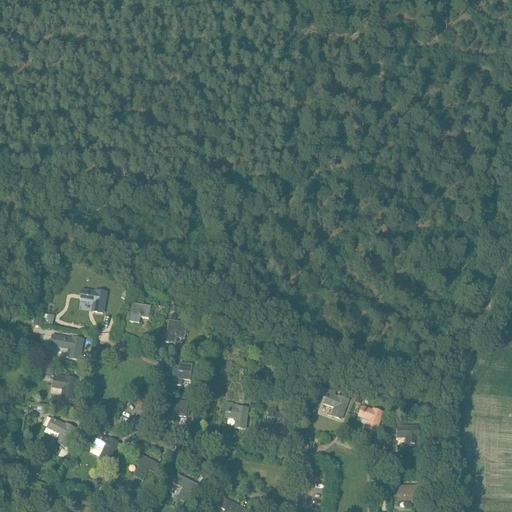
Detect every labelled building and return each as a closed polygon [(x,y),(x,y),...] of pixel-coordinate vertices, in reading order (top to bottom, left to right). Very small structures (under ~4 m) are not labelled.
[(96,293),(88,292),(86,303),(94,304),(93,312),(103,314),(106,294),(96,292),(96,293)] [(139,325),(139,324),(138,324),(139,318),(149,320),(151,310),(151,308),(132,305),(129,323),(139,325)] [(35,317),(34,326),(40,327),(42,318),(35,317)] [(167,333),(165,343),(174,344),(175,338),(183,340),(185,340),(186,330),(187,328),(187,324),(169,321),(168,325),(167,333)] [(60,347),(59,349),(68,350),(66,359),(69,359),(79,361),(83,341),(73,339),(73,340),(61,338),(61,339),(60,347)] [(173,367),(171,386),(181,387),(182,381),(190,382),(192,365),(179,364),(179,368),(173,367)] [(40,368),(39,374),(52,376),(53,370),(40,368)] [(75,380),(65,379),(65,380),(57,378),(55,389),(63,390),(62,399),(71,401),(75,380)] [(341,420),(344,411),(348,401),(339,398),(338,399),(334,397),(336,393),(329,391),(324,405),(335,409),(331,417),(341,420)] [(358,394),(354,405),(359,407),(363,396),(358,394)] [(177,424),(177,423),(177,418),(186,418),(188,403),(169,401),(167,423),(177,424)] [(245,430),(246,420),(247,410),(238,408),(237,410),(229,409),(229,411),(228,419),(236,420),(235,429),(245,430)] [(375,433),(379,424),(382,414),(373,411),(373,412),(362,408),(359,418),(362,419),(369,422),(366,430),(375,433)] [(288,435),(289,425),(290,415),(280,414),(280,415),(272,414),(271,425),(279,426),(278,434),(288,435)] [(57,425),(56,428),(53,432),(60,436),(57,444),(65,448),(75,430),(66,425),(65,427),(53,420),(53,421),(59,424),(58,426),(57,425)] [(397,428),(397,438),(406,438),(406,446),(411,446),(414,446),(416,446),(416,452),(417,452),(417,438),(418,438),(418,428),(397,428)] [(97,435),(92,444),(97,447),(104,451),(100,459),(109,463),(114,454),(119,445),(110,440),(109,441),(97,435)] [(60,457),(65,460),(68,455),(63,452),(60,457)] [(149,472),(150,472),(155,475),(159,466),(136,454),(131,463),(139,467),(136,473),(145,478),(149,472)] [(98,475),(96,479),(102,483),(105,478),(98,475)] [(177,475),(172,484),(180,488),(177,495),(186,499),(183,505),(190,493),(196,496),(200,487),(177,475)] [(400,488),(397,488),(398,502),(411,502),(411,504),(418,504),(418,498),(418,491),(422,491),(422,485),(418,485),(418,488),(400,488)] [(244,511),(245,511),(222,498),(217,507),(225,511),(224,511),(244,511)]
